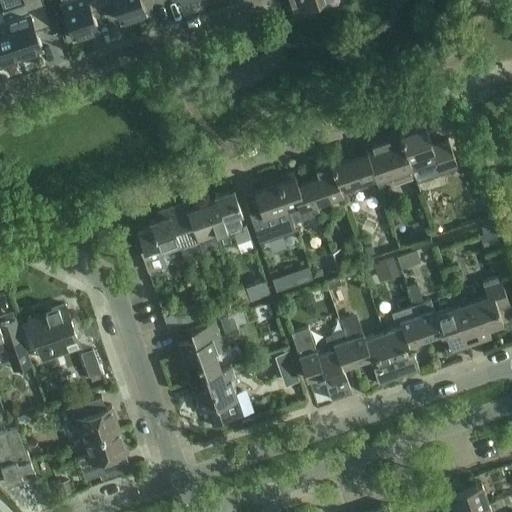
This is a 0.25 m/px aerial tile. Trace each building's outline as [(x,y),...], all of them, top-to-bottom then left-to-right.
[(2,9),(18,56),(41,48),(34,29),(50,23),(42,0),(22,0),(23,2),(2,9)] [(60,0),(73,37),(75,36),(76,39),(89,35),(90,35),(89,31),(97,29),(90,10),(102,5),(100,0),(60,0)] [(100,0),(102,5),(114,1),(120,20),(127,18),(144,12),(139,0),(100,0)] [(290,0),(293,7),(307,2),(309,11),(327,5),(325,0),(290,0)] [(18,56),(2,9),(1,10),(5,22),(0,23),(0,61),(2,61),(3,64),(16,60),(19,59),(18,56)] [(422,121),(397,130),(414,176),(410,165),(434,157),(438,171),(456,165),(447,139),(430,145),(422,121)] [(365,151),(374,177),(377,184),(391,179),(392,183),(414,176),(397,130),(362,142),(365,151)] [(346,153),(328,159),(341,194),(366,185),(364,180),(374,177),(365,151),(347,157),(346,153)] [(466,158),(458,160),(462,172),(470,169),(466,158)] [(317,175),(306,178),(314,203),(341,194),(328,159),(313,164),(317,175)] [(293,171),(276,177),(288,212),(291,221),(315,213),(316,209),(314,203),(306,178),(296,182),(293,171)] [(265,220),(288,212),(276,177),(260,182),(261,187),(253,190),(259,208),(248,211),(259,242),(271,238),(265,220)] [(215,199),(204,203),(219,246),(220,246),(216,235),(227,231),(228,235),(234,233),(237,242),(250,237),(245,224),(242,225),(239,215),(242,214),(233,189),(214,196),(215,199)] [(185,201),(166,208),(174,230),(191,224),(197,240),(179,246),(180,248),(184,258),(201,252),(219,246),(204,203),(188,209),(185,201)] [(179,246),(174,230),(166,208),(157,211),(159,219),(150,222),(151,227),(138,231),(145,250),(141,251),(148,271),(165,266),(161,254),(180,248),(179,246)] [(495,232),(481,236),(485,250),(500,245),(495,232)] [(371,245),(361,248),(364,256),(374,253),(371,245)] [(344,248),(320,256),(326,273),(349,265),(344,248)] [(391,258),(383,261),(388,278),(397,275),(391,258)] [(317,267),(312,269),(315,277),(322,274),(321,269),(317,267)] [(293,270),(272,277),(277,290),(297,283),(293,270)] [(453,305),(452,306),(466,346),(467,346),(466,343),(490,335),(487,326),(502,321),(498,308),(510,304),(500,275),(483,281),(487,294),(467,300),(465,295),(451,300),(453,305)] [(339,277),(326,281),(328,288),(341,284),(339,277)] [(264,278),(245,285),(250,299),(269,293),(264,278)] [(417,281),(406,285),(412,304),(424,300),(417,281)] [(424,300),(412,304),(424,337),(444,330),(448,341),(443,342),(446,353),(466,346),(452,306),(435,312),(430,298),(424,300)] [(39,349),(76,336),(65,303),(27,316),(39,349)] [(395,326),(382,330),(398,376),(419,369),(414,353),(409,355),(405,344),(424,337),(412,304),(391,311),(395,326)] [(168,327),(194,318),(190,307),(164,316),(168,327)] [(338,317),(342,329),(354,362),(375,355),(379,366),(374,367),(379,382),(398,376),(382,330),(364,336),(356,311),(338,317)] [(232,314),(220,319),(224,331),(236,327),(232,314)] [(0,349),(5,348),(12,369),(27,365),(20,343),(11,318),(0,321),(0,349)] [(195,359),(201,376),(222,369),(216,352),(225,348),(216,320),(185,330),(189,340),(177,343),(184,363),(195,359)] [(343,366),(354,362),(342,329),(331,333),(335,347),(317,353),(309,327),(291,332),(307,378),(327,371),(330,382),(326,384),(331,399),(351,392),(343,366)] [(89,375),(101,371),(93,347),(81,351),(89,375)] [(288,349),(276,354),(283,374),(295,369),(288,349)] [(211,425),(243,414),(233,385),(237,384),(231,366),(222,369),(201,376),(205,387),(193,392),(199,411),(206,409),(211,425)] [(79,425),(84,439),(119,427),(111,404),(105,406),(101,395),(61,408),(68,429),(79,425)] [(25,412),(15,415),(18,422),(27,419),(25,412)] [(21,473),(33,469),(18,425),(0,431),(0,477),(4,476),(6,483),(22,477),(21,473)] [(127,450),(119,427),(84,439),(89,453),(78,457),(85,477),(99,473),(100,476),(126,468),(121,452),(127,450)] [(68,479),(55,484),(59,494),(72,489),(68,479)] [(448,492),(454,511),(461,511),(488,503),(481,481),(448,492)] [(390,511),(388,503),(359,511),(390,511)] [(461,511),(491,511),(488,503),(461,511)]
